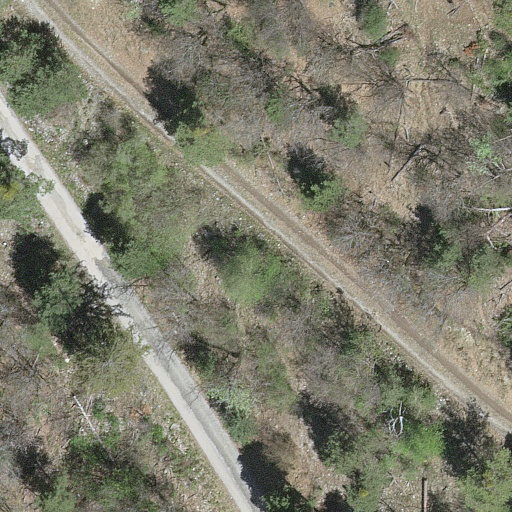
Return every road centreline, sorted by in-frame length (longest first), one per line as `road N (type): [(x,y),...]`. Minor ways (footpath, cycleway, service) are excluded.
road 1 (track): [(42,0),(353,302),(511,424)]
road 2 (unclassified): [(257,511),(0,114)]
